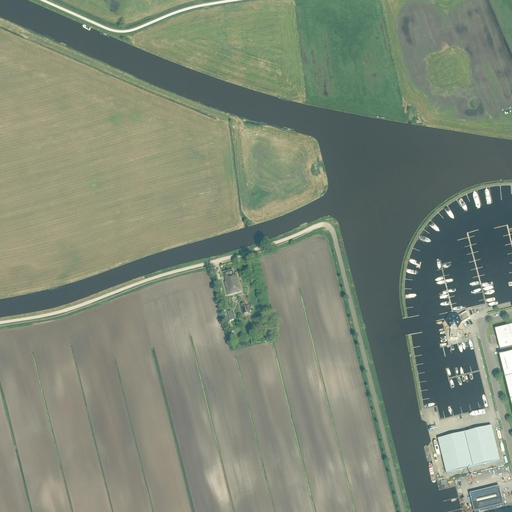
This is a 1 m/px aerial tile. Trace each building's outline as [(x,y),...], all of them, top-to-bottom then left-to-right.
[(232,271),(223,273),(226,282),(224,283),(228,296),(241,292),(237,276),(234,277),(232,271)] [(247,313),(247,312),(250,311),(248,306),(245,307),(245,304),(240,305),(242,315),(247,313)] [(451,317),(447,323),(450,330),(450,339),(458,340),(458,330),(462,324),(470,319),(466,312),(458,317),(451,317)] [(511,326),(495,331),(500,351),(511,348),(511,354),(500,357),(511,405),(511,326)] [(492,427),(438,440),(446,474),(500,461),(492,427)] [(501,475),(464,484),(470,511),(473,511),(508,503),(501,475)] [(453,477),(442,480),(444,489),(455,485),(453,477)]
